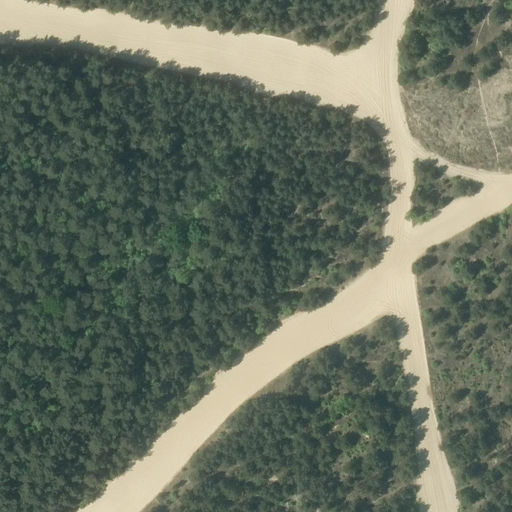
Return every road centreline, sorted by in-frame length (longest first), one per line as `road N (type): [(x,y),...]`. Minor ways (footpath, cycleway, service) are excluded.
road 1 (track): [(511,180),(450,169),(412,149),(367,104),(295,73),(0,18)]
road 2 (track): [(511,190),(419,242),(385,287),(289,340),(208,406),(110,511)]
road 3 (track): [(441,511),(399,260),(390,44),(400,0)]
